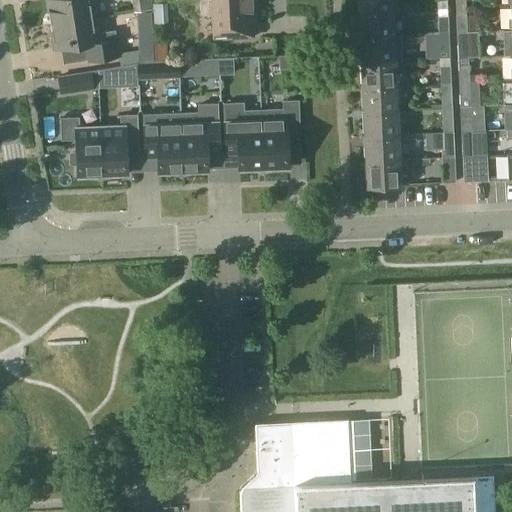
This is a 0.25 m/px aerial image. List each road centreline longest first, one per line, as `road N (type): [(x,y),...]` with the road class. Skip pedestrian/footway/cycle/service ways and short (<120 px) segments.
road 1 (residential): [(27,244),(511,220)]
road 2 (residential): [(27,244),(0,74)]
